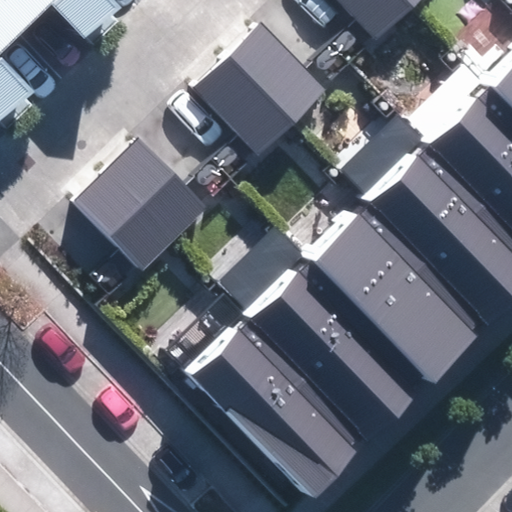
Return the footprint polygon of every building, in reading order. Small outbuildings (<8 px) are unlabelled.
[(0,0),(0,124),(37,91),(4,55),(56,7),(85,39),(120,6),(114,0),(0,0)] [(327,0),(375,46),(421,0),(327,0)] [(262,22),(191,93),(258,160),(330,88),(262,22)] [(511,59),(488,82),(511,106),(511,59)] [(427,143),(511,229),(511,106),(488,82),(427,143)] [(139,136),(68,208),(135,274),(206,203),(139,136)] [(511,229),(427,143),(370,198),(493,323),(511,303),(511,229)] [(370,198),(309,259),(431,383),(493,323),(370,198)] [(309,259),(248,318),(371,442),(431,383),(309,259)] [(371,442),(248,318),(191,374),(313,498),(371,442)] [(244,511),(263,491),(227,459),(200,491),(222,511),(244,511)]
